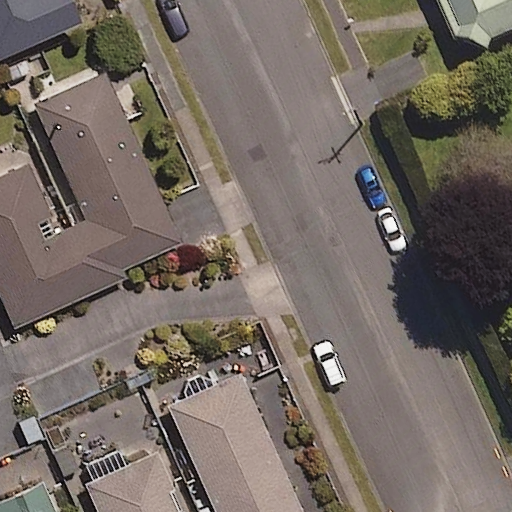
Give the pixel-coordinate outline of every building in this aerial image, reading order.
[(0,0),(0,62),(91,22),(80,0),(0,0)] [(511,0),(452,0),(472,45),(466,54),(499,65),(502,55),(511,50),(511,0)] [(111,73),(41,104),(95,222),(52,241),(45,225),(60,218),(35,164),(0,179),(0,281),(21,328),(134,277),(130,270),(188,244),(111,73)] [(309,511),(247,373),(174,406),(220,511),(189,511),(164,455),(94,486),(105,511),(309,511)] [(62,511),(50,483),(0,505),(0,511),(62,511)]
